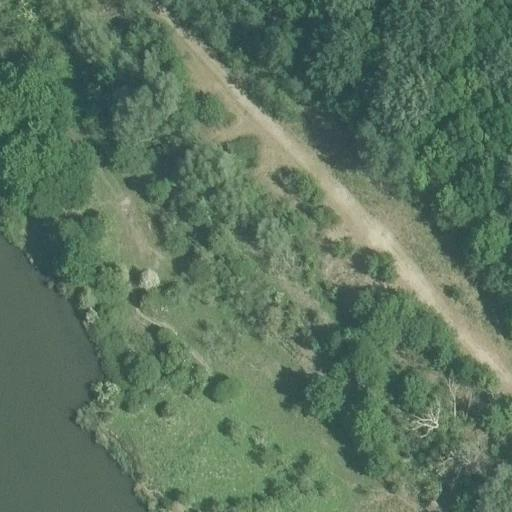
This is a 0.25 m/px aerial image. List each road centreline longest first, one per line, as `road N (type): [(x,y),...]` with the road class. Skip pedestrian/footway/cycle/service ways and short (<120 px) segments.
road 1 (track): [(511,463),(337,265),(93,44),(56,0)]
road 2 (track): [(164,0),(329,194),(511,385)]
